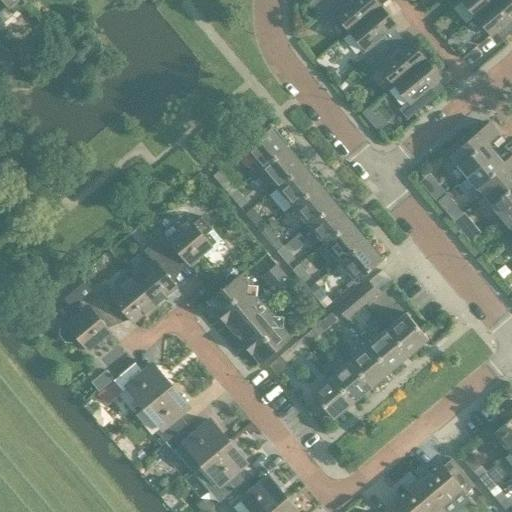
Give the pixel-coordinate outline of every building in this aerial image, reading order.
[(0,0),(0,8),(5,5),(12,13),(25,3),(22,0),(0,0)] [(313,0),(309,3),(318,14),(334,0),(313,0)] [(334,0),(318,14),(325,23),(334,15),(349,33),(380,7),(374,0),(334,0)] [(461,0),(476,18),(496,0),(445,0),(452,8),(461,0)] [(511,0),(496,0),(476,18),(491,35),(495,31),(502,39),(511,30),(511,0)] [(361,52),(369,61),(376,55),(399,35),(392,26),(395,24),(380,7),(349,33),(363,49),(361,52)] [(369,61),(365,63),(370,70),(374,71),(377,70),(380,68),(394,85),(424,59),(409,41),(407,43),(399,35),(376,55),(369,61)] [(394,85),(408,102),(399,109),(407,120),(421,108),(444,89),(437,80),(440,77),(424,59),(394,85)] [(368,107),(361,113),(367,119),(373,114),(368,107)] [(450,156),(466,176),(492,154),(483,144),(496,134),(488,124),(450,156)] [(269,131),(245,151),(254,161),(248,166),(255,174),(261,169),(287,147),(272,128),(269,131)] [(287,147),(261,169),(276,188),(303,165),(287,147)] [(492,154),(466,176),(483,196),(511,171),(511,154),(500,165),(492,154)] [(303,165),(276,188),(292,207),(319,184),(303,165)] [(213,177),(224,189),(231,183),(220,171),(213,177)] [(511,171),(483,196),(499,215),(511,204),(511,171)] [(319,184),(292,207),(308,225),(335,203),(319,184)] [(236,189),(230,195),(241,208),(247,202),(236,189)] [(335,203),(308,225),(324,244),(350,222),(335,203)] [(511,204),(499,215),(511,230),(511,204)] [(263,221),(252,208),(245,214),(256,227),(263,221)] [(165,233),(155,242),(173,264),(183,256),(190,265),(202,255),(203,256),(205,258),(224,242),(213,230),(202,217),(192,224),(189,220),(176,232),(172,227),(165,233)] [(350,222),(324,244),(340,263),(366,241),(350,222)] [(268,227),(261,232),(272,246),(279,240),(268,227)] [(366,241),(340,263),(356,283),(383,260),(366,241)] [(153,260),(132,278),(155,306),(177,287),(164,272),(173,264),(155,242),(144,251),(153,260)] [(295,258),(283,245),(276,251),(288,264),(295,258)] [(310,277),(299,264),(292,269),(303,283),(310,277)] [(276,278),(268,284),(277,295),(292,283),(277,265),(269,271),(276,278)] [(209,303),(234,333),(265,307),(239,277),(209,303)] [(84,282),(112,316),(121,309),(134,324),(155,306),(132,278),(112,294),(104,285),(94,293),(84,282)] [(368,281),(352,294),(354,295),(363,305),(378,292),(369,282),(368,281)] [(78,315),(66,325),(65,323),(59,328),(59,335),(65,341),(71,343),(77,338),(90,352),(111,333),(103,324),(112,316),(84,282),(64,299),(78,315)] [(326,296),(315,283),(308,289),(319,302),(326,296)] [(352,294),(336,307),(338,309),(346,319),(363,305),(354,295),(352,294)] [(234,333),(260,363),(291,337),(265,307),(234,333)] [(331,313),(318,323),(324,331),(337,320),(331,313)] [(387,329),(410,355),(428,340),(406,313),(387,329)] [(313,328),(300,339),(300,340),(306,346),(319,335),(313,328)] [(368,345),(390,372),(410,355),(387,329),(368,345)] [(300,339),(279,356),(285,363),(306,346),(300,339)] [(349,361),(372,388),(390,372),(368,345),(349,361)] [(331,377),(353,403),(372,388),(349,361),(331,377)] [(134,362),(113,380),(115,382),(122,391),(124,393),(128,389),(144,409),(171,386),(154,365),(144,374),(136,364),(134,362)] [(334,419),(353,403),(331,377),(312,393),(334,419)] [(157,433),(165,443),(187,425),(179,415),(189,407),(171,386),(144,409),(161,430),(157,433)] [(511,417),(493,433),(509,453),(511,450),(511,417)] [(187,425),(165,443),(174,453),(175,451),(193,472),(227,443),(210,422),(195,434),(187,425)] [(227,443),(193,472),(217,501),(222,497),(223,499),(244,480),(237,472),(246,464),(227,443)] [(462,459),(473,472),(480,466),(469,453),(462,459)] [(417,481),(440,508),(459,491),(463,496),(474,486),(456,465),(447,473),(439,463),(417,481)] [(485,472),(478,478),(490,491),(496,486),(485,472)] [(232,509),(234,507),(237,511),(269,511),(285,499),(267,478),(252,490),(244,480),(223,499),(232,509)] [(403,508),(397,511),(434,511),(440,508),(417,481),(396,499),(403,508)] [(501,491),(494,497),(505,510),(511,504),(501,491)] [(196,505),(202,511),(207,511),(215,506),(206,496),(196,505)] [(269,511),(295,511),(285,499),(269,511)]
